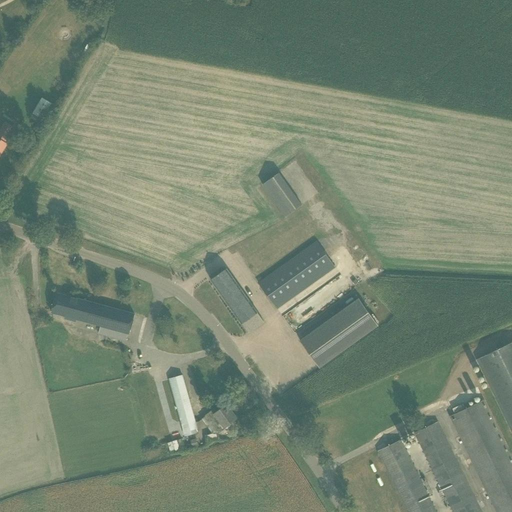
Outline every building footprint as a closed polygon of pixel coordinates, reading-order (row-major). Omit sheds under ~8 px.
[(0,154),(6,145),(4,143),(14,128),(4,122),(0,128),(0,154)] [(279,174),(263,185),(285,218),(302,206),(279,174)] [(258,283),(277,309),(335,267),(317,241),(258,283)] [(242,324),(250,335),(265,324),(226,269),(211,280),(242,324)] [(99,334),(110,337),(113,329),(129,334),(135,314),(57,293),(52,313),(65,316),(65,318),(73,321),(73,318),(101,326),(99,334)] [(300,341),(320,368),(378,326),(358,299),(300,341)] [(511,342),(476,360),(511,433),(511,342)] [(170,379),(185,437),(198,433),(182,376),(170,379)] [(450,416),(496,511),(511,511),(511,457),(484,399),(450,416)] [(463,404),(452,409),(454,413),(465,408),(463,404)] [(217,432),(205,436),(207,443),(220,440),(218,433),(225,428),(227,430),(233,425),(233,422),(237,419),(226,405),(217,412),(214,409),(206,416),(205,416),(206,417),(217,432)] [(414,433),(452,511),(482,511),(438,421),(414,433)] [(381,457),(408,511),(436,511),(401,440),(378,451),(379,453),(378,454),(380,457),(381,457)]
